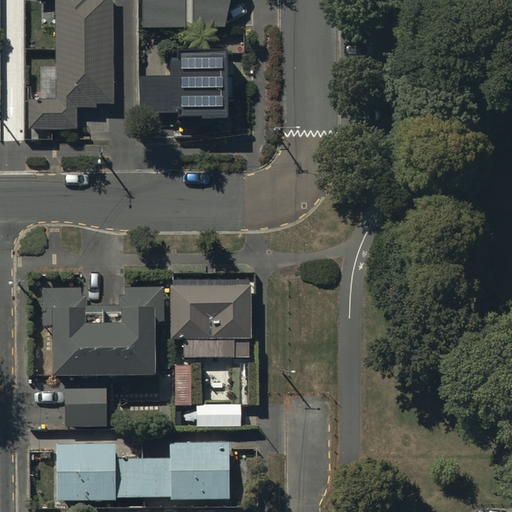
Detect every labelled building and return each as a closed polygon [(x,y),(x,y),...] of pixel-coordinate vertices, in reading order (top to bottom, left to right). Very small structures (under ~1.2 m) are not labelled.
[(29,103),(29,134),(47,134),(47,142),(53,142),(53,133),(77,133),(77,111),(96,111),(96,107),(112,107),(112,0),(34,0),(34,2),(55,2),(55,70),(41,70),(41,103),(29,103)] [(140,0),(141,26),(225,26),(230,0),(140,0)] [(227,49),(178,50),(178,57),(171,57),(171,76),(141,77),(142,113),(178,112),(178,118),(228,117),(227,49)] [(251,362),(251,283),(173,283),(173,291),(171,291),(171,344),(184,344),(185,362),(251,362)] [(81,299),(81,291),(43,292),(44,329),(54,329),(54,383),(66,383),(66,431),(108,430),(108,383),(156,383),(156,327),(164,327),(164,291),(125,291),(125,298),(120,298),(120,309),(88,309),(88,299),(81,299)] [(191,367),(176,367),(176,409),(192,408),(191,367)] [(197,407),(197,430),(241,430),(242,407),(197,407)] [(58,504),(231,503),(230,446),(170,446),(171,461),(116,461),(116,455),(137,455),(137,434),(117,434),(117,447),(58,447),(58,504)]
